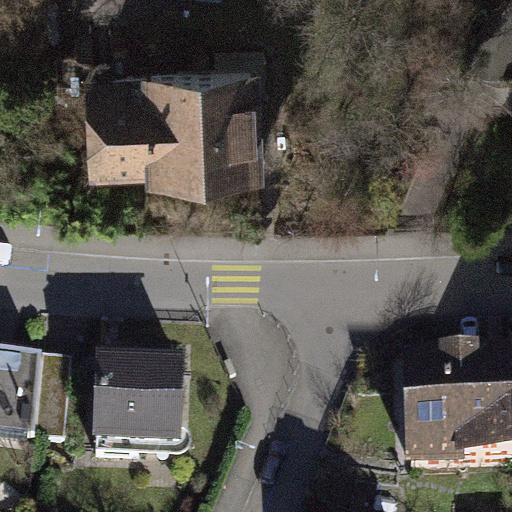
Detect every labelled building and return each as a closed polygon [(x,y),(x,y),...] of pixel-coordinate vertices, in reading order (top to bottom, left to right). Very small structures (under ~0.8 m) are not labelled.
[(95,98),(95,73),(94,55),(62,56),(63,99),(95,98)] [(95,73),(95,98),(97,171),(145,170),(259,167),(257,69),(143,72),(95,73)] [(0,434),(33,438),(41,366),(0,361),(0,434)] [(72,369),(41,366),(33,438),(63,441),(72,369)] [(511,466),(511,449),(509,368),(409,371),(413,471),(511,466)] [(185,447),(187,371),(99,369),(97,458),(137,460),(138,445),(185,447)]
